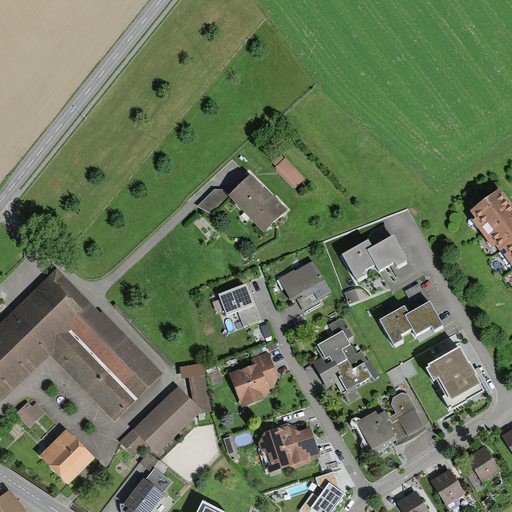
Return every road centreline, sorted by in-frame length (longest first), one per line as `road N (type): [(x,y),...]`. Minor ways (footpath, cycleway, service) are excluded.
road 1 (residential): [(231,166),(95,288),(68,280),(0,206)]
road 2 (tertiary): [(0,202),(160,0)]
road 3 (residential): [(256,276),(293,365),(367,495)]
road 4 (residential): [(398,215),(495,378),(495,412)]
road 5 (residential): [(495,412),(367,495)]
